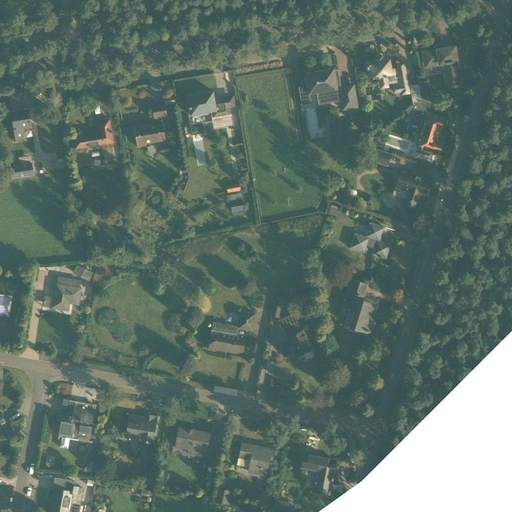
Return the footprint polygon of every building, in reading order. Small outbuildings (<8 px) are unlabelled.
[(464,60),(462,47),(449,49),(448,46),(441,47),(441,51),(423,54),(426,69),(440,66),(445,92),(462,89),(459,71),(461,70),(460,60),(464,60)] [(373,82),(379,81),(381,91),(390,89),(389,85),(392,84),(394,94),(401,93),(401,96),(409,94),(404,69),(394,71),(394,69),(390,70),(388,59),(364,64),(367,80),(373,79),(373,82)] [(349,113),(356,111),(356,109),(357,109),(353,85),(340,88),(337,70),(333,71),(333,70),(305,74),(306,80),(300,81),(302,88),(298,88),(301,106),(310,104),(308,95),(316,94),(318,105),(340,101),(342,111),(349,110),(349,113)] [(418,84),(420,99),(428,102),(427,99),(431,99),(428,82),(418,84)] [(420,99),(418,84),(409,86),(412,105),(420,99)] [(186,97),(190,116),(199,115),(199,116),(208,115),(207,113),(211,113),(212,119),(230,115),(229,108),(235,107),(233,96),(218,99),(214,100),(212,92),(186,97)] [(420,151),(437,156),(441,144),(436,142),(437,134),(440,134),(441,131),(440,130),(444,119),(427,113),(431,103),(428,102),(420,99),(412,105),(405,111),(409,117),(407,122),(409,123),(407,129),(415,133),(415,134),(418,136),(415,146),(421,147),(420,151)] [(165,105),(152,107),(154,120),(167,118),(165,105)] [(31,127),(28,110),(10,112),(15,142),(26,140),(24,128),(31,127)] [(96,122),(98,133),(72,137),(77,169),(90,167),(89,159),(102,157),(103,164),(116,162),(109,120),(96,122)] [(140,125),(131,127),(134,149),(146,147),(145,144),(165,141),(162,124),(140,127),(140,125)] [(357,145),(352,138),(343,144),(348,152),(357,145)] [(391,155),(376,150),(372,162),(386,167),(391,155)] [(5,176),(6,181),(33,177),(30,156),(18,158),(19,166),(9,167),(10,175),(5,176)] [(414,212),(420,196),(425,197),(430,181),(401,172),(399,177),(398,177),(392,195),(403,199),(401,207),(414,212)] [(239,185),(226,187),(227,193),(246,190),(245,185),(239,186),(239,185)] [(338,204),(332,202),(326,220),(332,222),(338,204)] [(384,229),(369,224),(365,238),(354,234),(349,249),(363,253),(365,247),(373,249),(371,255),(386,260),(390,246),(379,242),(384,229)] [(92,273),(76,266),(72,274),(89,282),(92,273)] [(51,309),(68,312),(69,304),(78,306),(82,289),(79,288),(80,281),(57,277),(56,284),(55,284),(51,309)] [(376,306),(363,302),(368,285),(351,280),(342,308),(354,311),(348,328),(350,328),(349,331),(356,334),(357,331),(370,335),(373,323),(371,322),(376,306)] [(10,298),(0,295),(0,313),(6,315),(10,298)] [(277,295),(272,314),(284,317),(289,298),(277,295)] [(52,298),(44,297),(42,308),(50,309),(52,298)] [(212,323),(208,349),(242,355),(245,337),(244,337),(245,331),(252,332),(255,314),(240,312),(237,327),(212,323)] [(295,313),(278,321),(295,359),(312,351),(295,313)] [(330,398),(321,399),(322,406),(331,405),(330,398)] [(96,406),(75,402),(71,424),(61,422),(58,436),(61,437),(59,448),(67,450),(69,439),(89,443),(96,406)] [(148,415),(147,420),(129,417),(125,439),(153,444),(158,417),(148,415)] [(211,435),(178,428),(174,448),(187,451),(186,455),(206,459),(211,435)] [(273,451),(242,444),(237,466),(248,468),(247,473),(265,477),(269,462),(271,462),(273,451)] [(320,492),(329,494),(335,461),(303,455),(301,470),(315,472),(311,494),(319,495),(320,492)] [(215,465),(201,462),(198,476),(212,478),(215,465)] [(78,511),(83,488),(57,483),(56,489),(53,488),(51,500),(53,500),(51,511),(78,511)] [(230,492),(219,490),(217,499),(227,501),(230,492)]
